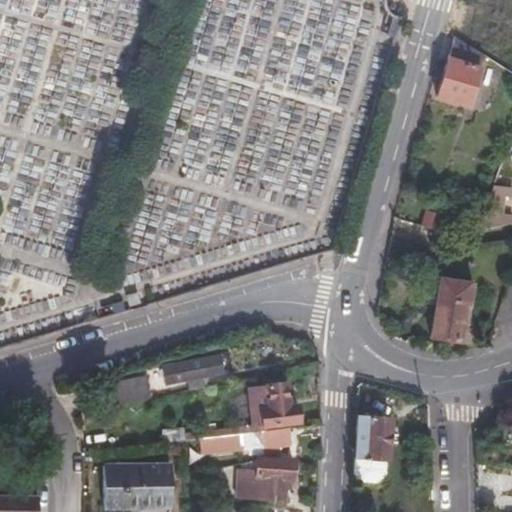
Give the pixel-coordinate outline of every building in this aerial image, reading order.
[(478,51),(506,70),(511,61),(511,0),(501,0),(472,47),(478,51)] [(472,47),(451,34),(435,94),(466,102),(476,67),(473,66),(478,51),(472,47)] [(420,225),(435,230),(440,214),(424,209),(420,225)] [(480,220),(476,233),(501,227),(498,213),(483,211),(480,220)] [(428,246),(441,250),(446,234),(432,230),(428,246)] [(472,282),(442,277),(430,336),(456,340),(464,302),(468,303),(472,282)] [(204,361),(161,370),(163,384),(206,375),(204,361)] [(143,376),(114,382),(118,400),(146,394),(143,376)] [(282,385),(254,388),(260,426),(294,421),(291,400),(284,400),(282,385)] [(350,465),(350,479),(361,488),(375,488),(385,481),(386,467),(389,467),(392,426),(371,424),(371,420),(355,419),(350,465)] [(199,438),(217,436),(215,424),(197,427),(199,438)] [(287,428),(199,440),(201,454),(247,449),(247,454),(279,453),(278,446),(289,445),(287,428)] [(41,449),(21,450),(20,466),(41,466),(41,449)] [(291,460),(256,457),(252,501),(281,504),(283,478),(289,479),(291,460)] [(171,468),(104,469),(104,510),(171,510),(171,468)] [(40,488),(0,488),(0,511),(40,511),(40,506),(40,488)]
